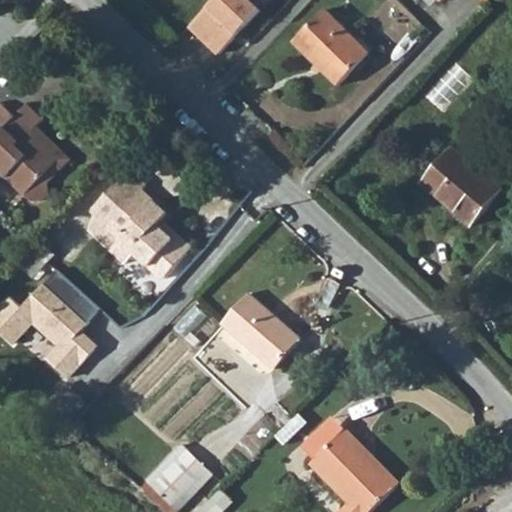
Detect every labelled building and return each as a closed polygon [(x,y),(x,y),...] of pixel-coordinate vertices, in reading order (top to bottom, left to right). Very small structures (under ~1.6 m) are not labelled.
[(213,0),(190,25),(218,52),(258,11),(246,0),(213,0)] [(372,52),(327,8),(295,41),(339,84),(372,52)] [(44,117),(28,102),(16,115),(1,102),(0,102),(0,169),(34,200),(41,200),(49,193),(49,183),(45,175),(61,158),(32,130),(38,124),(44,117)] [(73,157),(38,124),(32,130),(61,158),(45,175),(49,183),(73,157)] [(455,148),(425,183),(474,226),(505,190),(455,148)] [(134,181),(102,217),(111,225),(143,189),(134,181)] [(165,220),(170,214),(143,189),(111,225),(109,227),(120,239),(167,277),(190,252),(160,225),(165,220)] [(102,217),(91,229),(111,248),(120,239),(109,227),(111,225),(102,217)] [(160,225),(190,252),(195,246),(165,220),(160,225)] [(200,291),(222,266),(207,253),(185,278),(200,291)] [(46,357),(70,378),(102,343),(85,328),(103,308),(60,269),(25,307),(11,295),(0,307),(0,326),(18,342),(35,322),(59,343),(46,357)] [(303,337),(252,293),(224,324),(276,369),(303,337)] [(359,442),(347,429),(313,463),(352,502),(343,511),(373,511),(401,484),(387,469),(381,475),(355,448),(359,442)] [(387,469),(359,442),(355,448),(381,475),(387,469)] [(148,481),(179,511),(216,474),(184,443),(148,481)] [(223,486),(200,511),(223,511),(236,497),(223,486)]
